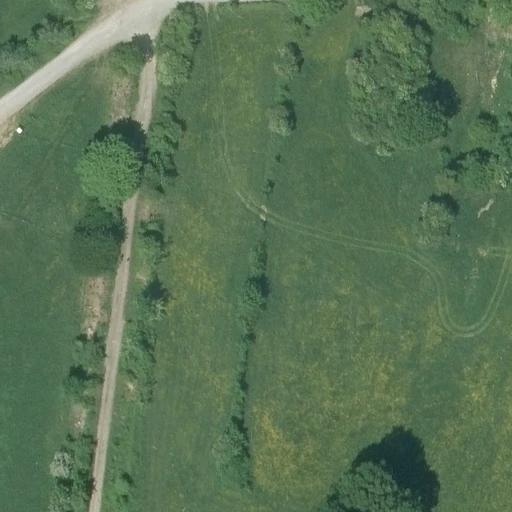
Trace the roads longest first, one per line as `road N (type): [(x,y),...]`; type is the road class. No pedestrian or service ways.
road 1 (track): [(141,2),(150,47),(91,511)]
road 2 (track): [(0,114),(141,2)]
